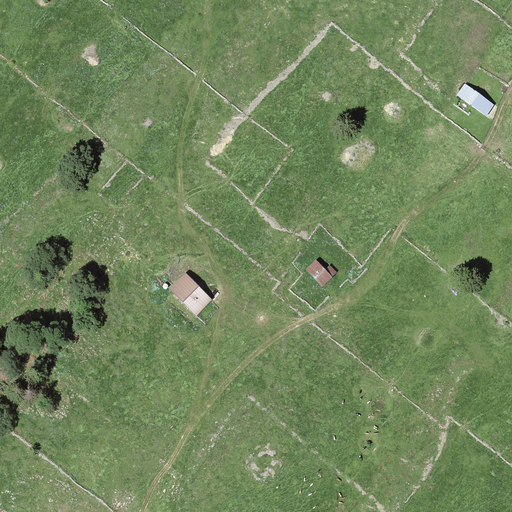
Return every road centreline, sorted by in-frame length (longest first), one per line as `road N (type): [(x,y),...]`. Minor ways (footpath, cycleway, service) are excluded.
road 1 (track): [(511,95),(473,166),(409,217),(379,280),(260,352),(211,402),(141,511)]
road 2 (track): [(209,0),(203,69),(184,137),(183,212),(228,287)]
